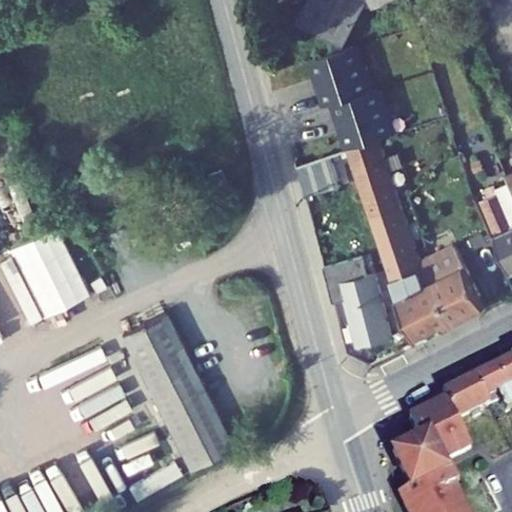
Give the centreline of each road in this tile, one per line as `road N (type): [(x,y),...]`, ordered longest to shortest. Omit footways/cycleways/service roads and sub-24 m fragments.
road 1 (tertiary): [(223,0),(337,421)]
road 2 (residential): [(337,421),(511,328)]
